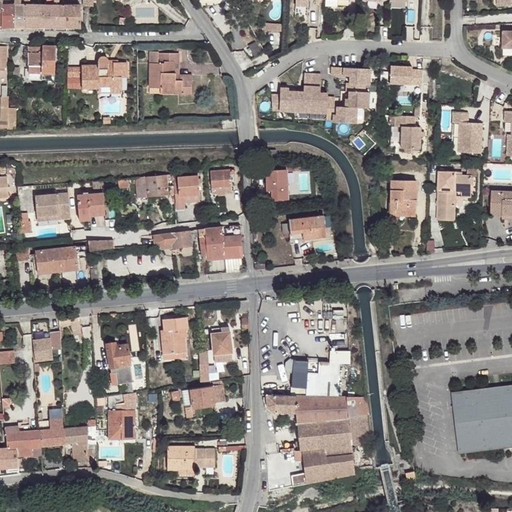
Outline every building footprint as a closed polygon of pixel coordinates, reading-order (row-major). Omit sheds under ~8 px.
[(2,4),(2,27),(14,27),(15,5),(2,4)] [(15,5),(14,27),(24,27),(24,5),(20,5),(15,5)] [(24,5),(24,27),(80,27),(81,5),(59,5),(56,5),(30,5),(24,5)] [(511,31),(503,32),(503,47),(511,47),(511,31)] [(29,46),(29,73),(55,74),(56,46),(29,46)] [(150,51),(149,87),(160,87),(160,93),(192,93),(192,87),(183,87),(182,80),(175,80),(175,74),(179,74),(179,53),(158,53),(158,51),(150,51)] [(81,66),(81,68),(81,87),(81,88),(99,88),(99,86),(121,86),(122,77),(127,77),(127,62),(118,62),(113,62),(113,64),(108,64),(108,60),(106,57),(104,56),(101,57),(99,58),(98,59),(98,61),(98,66),(81,66)] [(412,67),(390,66),(389,83),(421,84),(422,70),(412,70),(412,67)] [(81,68),(67,67),(67,87),(81,87),(81,68)] [(350,76),(350,84),(365,84),(369,85),(370,69),(332,67),(332,75),(350,76)] [(303,92),(295,92),(294,112),(310,112),(312,74),(304,73),(303,92)] [(188,74),(179,74),(175,74),(175,80),(182,80),(183,87),(192,87),(191,77),(188,78),(188,74)] [(320,74),(312,74),(310,112),(326,113),(327,97),(327,93),(319,93),(320,74)] [(350,84),(346,84),(346,92),(349,92),(348,99),(345,98),(345,107),(356,107),(368,108),(368,92),(364,92),(365,84),(350,84)] [(279,95),(271,94),(272,110),(294,112),(295,92),(288,91),(288,88),(280,88),(279,95)] [(0,115),(0,121),(8,122),(8,113),(9,108),(9,97),(7,97),(2,96),(1,97),(0,115)] [(334,97),(327,97),(326,113),(326,119),(332,120),(332,122),(355,123),(356,107),(345,107),(336,106),(336,109),(334,109),(334,97)] [(468,114),(453,113),(452,122),(459,122),(458,152),(481,153),(482,123),(468,123),(468,114)] [(414,116),(396,116),(395,123),(395,126),(401,126),(400,147),(405,148),(420,148),(420,127),(414,127),(414,116)] [(266,170),(267,191),(272,191),(272,200),(288,200),(287,172),(296,171),(295,167),(287,167),(287,169),(266,170)] [(210,171),(211,188),(217,187),(225,187),(232,186),(231,174),(232,174),(233,174),(234,174),(235,173),(235,171),(234,170),(233,170),(232,170),(231,169),(210,171)] [(456,172),(439,172),(437,220),(455,221),(455,208),(456,197),(456,191),(461,191),(471,192),(472,176),(467,175),(461,175),(455,175),(456,172)] [(145,177),(134,178),(136,198),(175,194),(174,193),(174,187),(168,188),(167,181),(174,181),(174,178),(174,174),(145,177)] [(174,178),(176,209),(185,208),(185,203),(200,202),(198,175),(174,178)] [(0,197),(9,197),(7,176),(0,176),(0,197)] [(127,178),(112,179),(113,185),(118,185),(118,187),(128,186),(127,178)] [(416,181),(400,180),(401,216),(415,216),(415,206),(416,206),(416,190),(416,181)] [(511,215),(511,191),(492,191),(491,214),(503,215),(511,215)] [(68,193),(35,195),(36,216),(69,214),(68,193)] [(83,195),(77,196),(79,221),(90,219),(90,215),(105,214),(104,193),(88,195),(83,195)] [(464,197),(456,197),(455,208),(459,208),(461,206),(463,200),(464,197)] [(289,223),(290,233),(290,234),(302,232),(303,239),(326,237),(324,216),(289,219),(289,223)] [(27,221),(20,221),(20,233),(31,232),(30,221),(27,221)] [(290,233),(289,223),(282,224),(283,234),(290,233)] [(230,229),(231,236),(241,235),(240,225),(230,226),(230,229)] [(222,226),(204,228),(207,260),(225,258),(241,257),(242,257),(241,235),(231,236),(230,229),(224,229),(225,237),(223,237),(222,226)] [(201,260),(207,260),(204,228),(198,229),(199,237),(201,256),(200,256),(201,260)] [(153,234),(154,241),(158,241),(164,245),(172,244),(172,248),(192,246),(191,238),(194,238),(194,230),(190,230),(153,234)] [(86,245),(87,252),(112,250),(111,241),(86,241),(86,245)] [(155,245),(155,247),(158,250),(172,248),(172,244),(164,245),(158,241),(154,241),(155,245)] [(35,251),(37,274),(78,269),(78,259),(88,258),(87,252),(86,245),(76,247),(35,251)] [(21,248),(13,250),(15,262),(31,260),(28,247),(21,248)] [(241,257),(225,258),(226,270),(242,269),(241,257)] [(90,269),(91,280),(99,280),(98,268),(90,269)] [(248,300),(238,301),(238,314),(248,313),(248,300)] [(79,315),(58,318),(60,327),(71,325),(72,336),(82,334),(79,315)] [(161,330),(163,354),(186,352),(184,337),(187,337),(186,330),(188,329),(187,316),(162,319),(164,330),(161,330)] [(61,349),(61,332),(50,333),(51,338),(33,340),(36,362),(53,360),(52,350),(61,349)] [(232,353),(230,332),(221,333),(212,334),(214,354),(215,354),(231,353),(232,353)] [(105,344),(109,368),(111,368),(111,373),(115,373),(117,384),(133,382),(130,365),(131,365),(127,344),(116,345),(116,342),(105,344)] [(200,377),(209,376),(207,349),(198,350),(200,377)] [(14,350),(0,351),(0,364),(16,363),(14,350)] [(231,353),(215,354),(216,361),(231,360),(231,353)] [(319,374),(320,375),(319,396),(338,396),(339,362),(319,361),(319,374)] [(291,386),(291,395),(319,396),(320,375),(319,374),(307,374),(306,387),(291,386)] [(190,389),(193,408),(214,405),(214,402),(225,401),(223,385),(222,381),(212,382),(212,386),(190,389)] [(511,385),(452,393),(460,453),(511,446),(511,385)] [(108,396),(109,440),(122,439),(122,434),(135,434),(135,409),(117,410),(117,403),(124,403),(123,394),(108,396)] [(296,414),(297,424),(300,451),(294,451),(295,461),(303,460),(305,472),(291,475),(292,486),(356,476),(354,469),(353,462),(353,456),(351,444),(358,443),(360,443),(366,443),(371,442),(368,414),(366,397),(350,396),(338,396),(319,396),(291,395),(266,395),(267,407),(273,413),(296,414)] [(50,429),(63,428),(62,417),(63,417),(62,408),(48,409),(50,429)] [(64,428),(65,444),(72,443),(73,462),(88,461),(88,457),(88,450),(88,444),(96,444),(96,426),(64,428)] [(39,430),(41,446),(65,444),(64,428),(63,428),(50,429),(39,430)] [(17,447),(17,456),(32,455),(32,457),(42,456),(41,446),(39,430),(19,432),(6,433),(7,448),(17,447)] [(358,443),(351,444),(353,456),(358,455),(359,455),(358,443)] [(17,474),(19,474),(17,456),(17,447),(7,448),(0,448),(0,468),(16,467),(16,472),(17,474)] [(167,447),(167,469),(178,469),(195,469),(195,468),(195,449),(195,447),(167,447)] [(205,449),(195,449),(195,468),(205,468),(205,464),(205,449)] [(215,449),(205,449),(205,464),(215,464),(215,449)]
